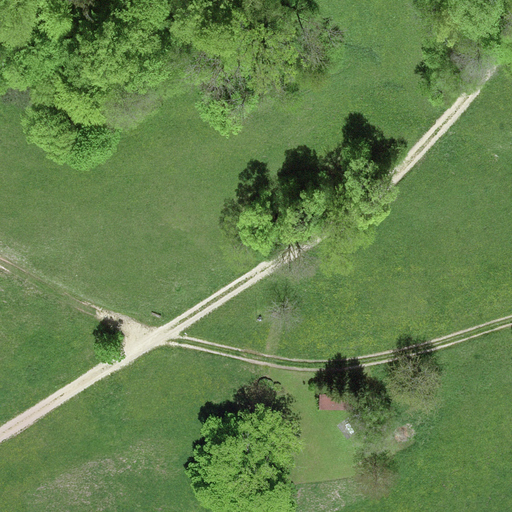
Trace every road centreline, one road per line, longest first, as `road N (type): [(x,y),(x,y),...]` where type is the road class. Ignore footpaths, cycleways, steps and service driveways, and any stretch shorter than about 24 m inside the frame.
road 1 (track): [(511,29),(455,113),(348,217),(152,339)]
road 2 (track): [(152,339),(340,365),(511,321)]
road 3 (track): [(0,429),(152,339)]
road 4 (track): [(152,339),(0,263)]
